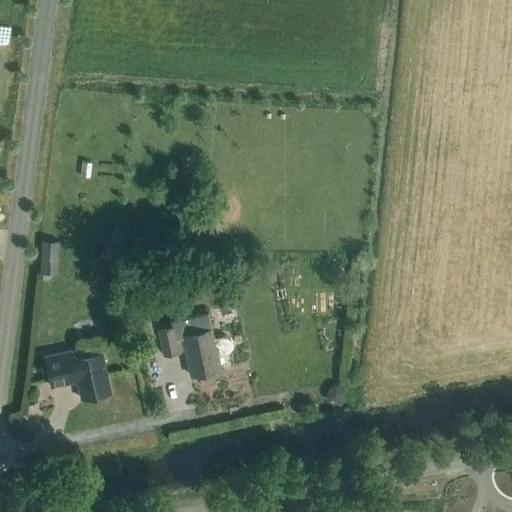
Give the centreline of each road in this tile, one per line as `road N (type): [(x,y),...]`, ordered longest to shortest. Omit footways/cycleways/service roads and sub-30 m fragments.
road 1 (unclassified): [(179,511),(511,449)]
road 2 (unclassified): [(0,452),(317,391)]
